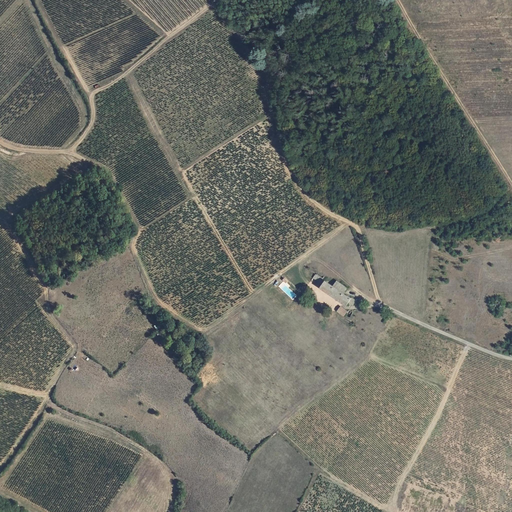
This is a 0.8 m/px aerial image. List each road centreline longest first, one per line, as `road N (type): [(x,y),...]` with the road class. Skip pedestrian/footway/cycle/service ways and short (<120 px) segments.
road 1 (track): [(68,151),(107,174),(137,224),(132,248),(155,300),(194,328),(213,326),(307,257),(381,304),(355,224),(325,210),(297,181),(270,80),(217,0)]
road 2 (track): [(254,294),(181,170),(277,110)]
road 3 (track): [(68,151),(93,117),(91,95),(217,0)]
road 4 (track): [(396,0),(511,186)]
road 5 (track): [(469,343),(389,508),(395,511)]
road 6 (track): [(61,150),(84,126),(84,114),(29,0)]
road 7 (unclassified): [(511,358),(381,304),(353,306)]
